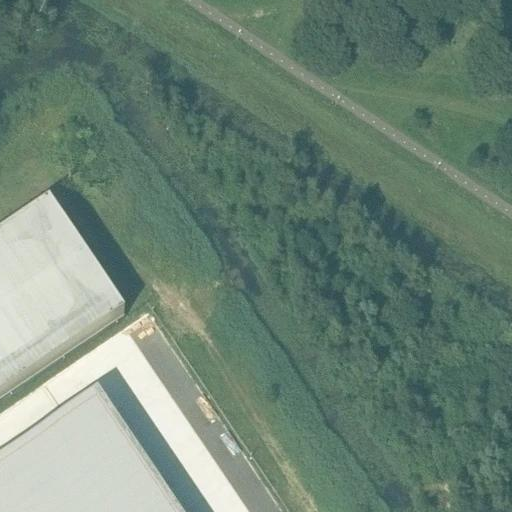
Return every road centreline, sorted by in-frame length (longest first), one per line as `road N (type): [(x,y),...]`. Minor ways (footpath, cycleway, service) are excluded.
road 1 (track): [(109,0),(511,268)]
road 2 (track): [(511,118),(388,92),(322,88)]
road 3 (track): [(420,100),(367,67),(314,4)]
